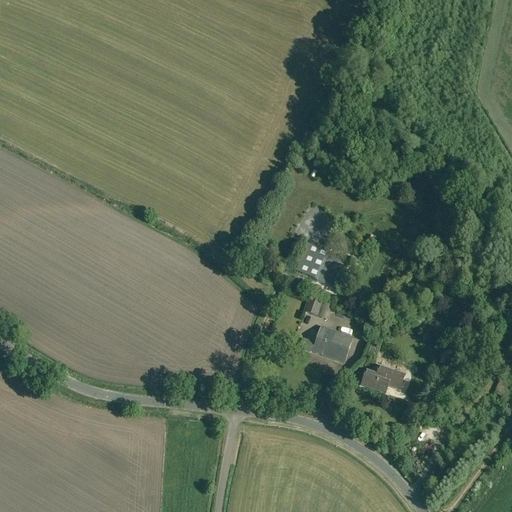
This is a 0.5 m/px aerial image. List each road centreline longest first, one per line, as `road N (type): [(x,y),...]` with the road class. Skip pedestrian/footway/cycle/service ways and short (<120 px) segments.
road 1 (tertiary): [(235,411),(97,394),(0,344)]
road 2 (tertiary): [(422,511),(379,461),(337,435),(235,411)]
